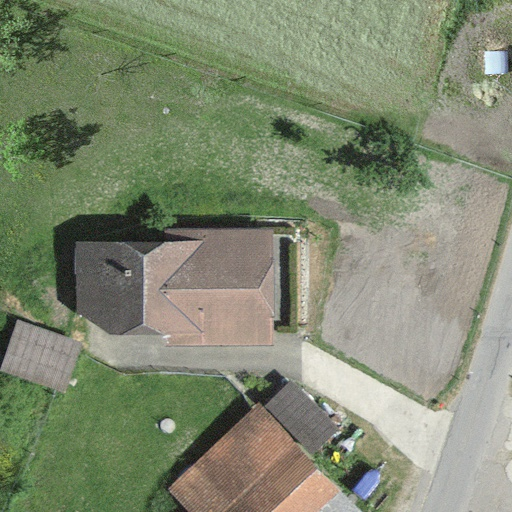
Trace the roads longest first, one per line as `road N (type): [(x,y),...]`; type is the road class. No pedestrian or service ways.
road 1 (unknown): [(0,33),(254,97),(511,207)]
road 2 (unclassified): [(438,511),(511,300)]
